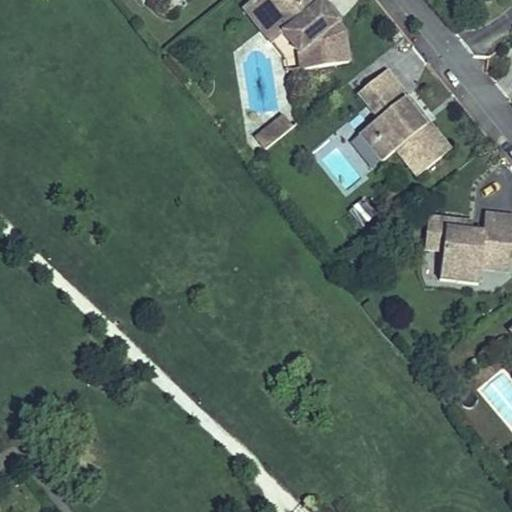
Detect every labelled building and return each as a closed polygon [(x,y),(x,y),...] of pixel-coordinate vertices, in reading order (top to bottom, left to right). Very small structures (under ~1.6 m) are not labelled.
[(298,53),(255,0),(244,10),(284,59),(286,73),(301,71),(298,53)] [(255,0),(298,53),(301,71),(348,63),(344,33),(337,24),(333,27),(323,15),(327,12),(317,0),(255,0)] [(333,27),(337,24),(327,12),(323,15),(333,27)] [(417,178),(450,151),(427,124),(424,127),(403,101),(407,98),(385,72),(358,95),(378,120),(371,126),(379,136),(368,146),(382,163),(396,151),(417,178)] [(407,98),(403,101),(424,127),(427,124),(407,98)] [(286,134),(292,129),(283,118),(276,123),(286,134)] [(276,123),(262,134),(271,146),(286,134),(276,123)] [(359,135),(368,146),(379,136),(371,126),(359,135)] [(271,146),(262,134),(255,140),(264,151),(271,146)] [(349,213),(361,227),(375,215),(363,201),(349,213)] [(511,236),(511,218),(484,215),(482,235),(471,234),(472,225),(433,220),(427,225),(424,250),(442,253),(439,281),(478,286),(479,270),(494,271),(496,255),(510,257),(511,236)] [(496,255),(494,271),(508,273),(510,257),(496,255)]
